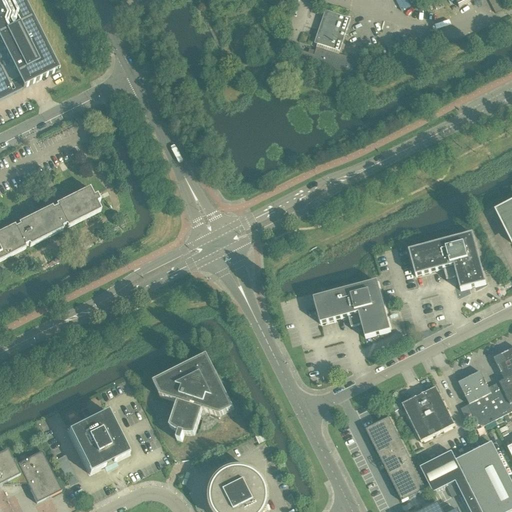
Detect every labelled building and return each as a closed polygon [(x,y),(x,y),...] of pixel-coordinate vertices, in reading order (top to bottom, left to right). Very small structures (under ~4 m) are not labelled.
[(0,0),(0,100),(22,89),(59,72),(23,0),(0,0)] [(408,0),(411,4),(419,0),(454,0),(459,9),(475,0),(408,0)] [(339,53),(350,20),(324,12),(314,45),(339,53)] [(302,52),(298,63),(336,75),(353,81),(355,75),(360,62),(336,54),(317,48),(316,52),(310,50),(308,54),(302,52)] [(97,196),(94,198),(89,189),(56,206),(57,208),(53,210),(52,208),(18,225),(20,227),(15,229),(14,227),(3,233),(0,234),(0,262),(26,250),(25,248),(29,245),(30,248),(63,231),(62,229),(66,226),(67,229),(101,212),(97,204),(100,203),(97,196)] [(511,205),(498,212),(511,240),(511,205)] [(461,292),(486,285),(473,235),(409,252),(416,278),(444,270),(446,280),(457,277),(461,292)] [(365,339),(391,333),(378,283),(314,300),(321,325),(349,318),(351,328),(362,325),(365,339)] [(511,350),(508,353),(508,352),(501,356),(502,356),(494,360),(498,367),(497,367),(501,374),(504,381),(505,381),(511,377),(511,350)] [(222,417),(235,410),(208,357),(154,384),(161,397),(160,398),(178,404),(170,428),(174,432),(176,433),(179,435),(177,441),(182,442),(184,436),(187,437),(190,437),(193,437),(195,436),(203,413),(221,418),(222,417)] [(488,389),(488,388),(484,381),(480,373),(473,377),(466,380),(466,381),(459,384),(463,392),(462,392),(466,399),(469,406),(491,394),(488,389)] [(511,377),(505,381),(504,381),(500,383),(511,405),(511,404),(511,377)] [(511,413),(511,404),(511,405),(500,383),(488,389),(491,394),(469,406),(468,407),(477,425),(484,428),(511,413)] [(421,443),(455,426),(436,389),(403,406),(421,443)] [(114,463),(130,455),(108,412),(92,420),(93,422),(85,426),(84,424),(68,432),(90,475),(105,467),(107,470),(116,466),(114,463)] [(403,503),(426,492),(390,419),(366,430),(403,503)] [(511,511),(511,483),(492,444),(456,461),(452,453),(420,468),(433,494),(455,483),(469,511),(511,511)] [(15,460),(12,462),(7,453),(0,456),(0,487),(1,487),(27,486),(37,505),(62,492),(42,453),(17,465),(15,460)] [(265,511),(271,509),(264,497),(267,495),(268,497),(269,497),(269,495),(268,494),(268,493),(268,492),(268,491),(267,490),(267,489),(266,488),(266,487),(265,486),(265,485),(264,484),(264,483),(263,482),(262,481),(261,480),(260,479),(260,478),(259,479),(260,480),(257,482),(250,469),(238,476),(236,473),(238,472),(238,471),(236,471),(235,472),(234,472),(233,472),(232,472),(231,473),(230,473),(229,473),(228,474),(227,474),(226,475),(225,475),(225,476),(224,476),(223,477),(222,478),(221,478),(221,479),(220,480),(219,480),(220,481),(222,480),(223,483),(210,490),(217,502),(214,504),(213,502),(212,502),(212,504),(212,505),(213,507),(213,506),(213,508),(214,511),(265,511)] [(69,486),(77,482),(74,476),(66,480),(69,486)]
